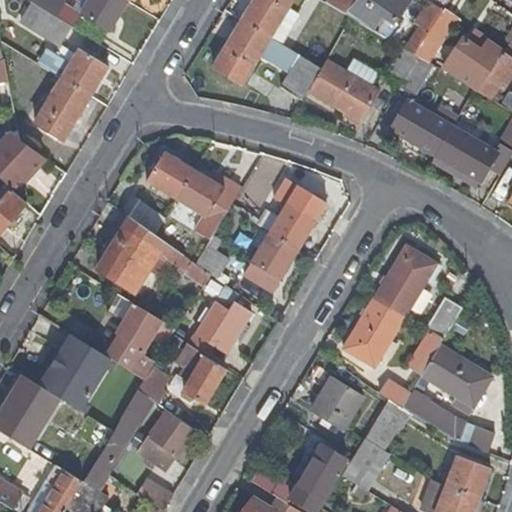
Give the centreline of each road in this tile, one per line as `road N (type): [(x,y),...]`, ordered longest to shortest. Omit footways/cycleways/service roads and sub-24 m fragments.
road 1 (residential): [(391,181),(189,511)]
road 2 (residential): [(134,108),(265,133),(391,181)]
road 3 (residential): [(0,331),(134,108)]
road 4 (residential): [(134,108),(199,0)]
